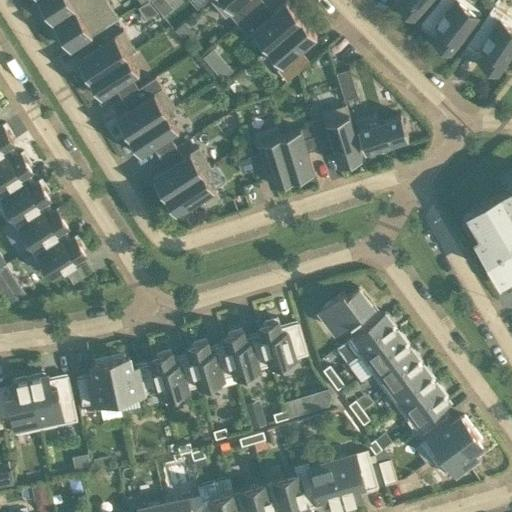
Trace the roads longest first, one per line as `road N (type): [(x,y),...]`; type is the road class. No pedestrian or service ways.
road 1 (residential): [(409,177),(173,246),(157,242),(2,0)]
road 2 (residential): [(0,61),(156,312)]
road 3 (residential): [(372,246),(511,438)]
road 4 (residential): [(156,312),(372,246)]
road 5 (residential): [(511,343),(409,177)]
road 6 (residential): [(340,0),(458,120)]
road 7 (residential): [(156,312),(66,335),(0,341)]
